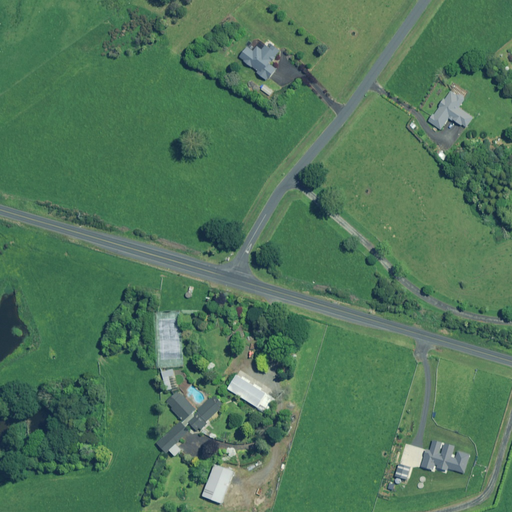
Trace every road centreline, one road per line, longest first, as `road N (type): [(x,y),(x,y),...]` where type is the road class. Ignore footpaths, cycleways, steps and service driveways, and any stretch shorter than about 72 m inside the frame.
road 1 (unclassified): [(511,361),(233,278)]
road 2 (residential): [(511,321),(448,309),(418,294),(292,178)]
road 3 (unclassified): [(233,278),(0,208)]
road 4 (residential): [(292,178),(426,0)]
